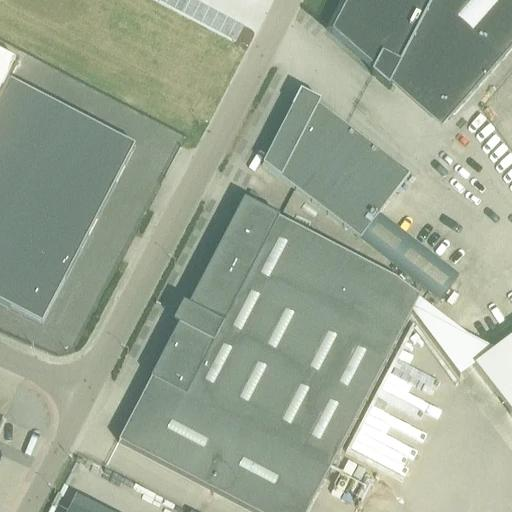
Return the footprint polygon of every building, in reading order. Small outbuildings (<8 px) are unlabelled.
[(396,75),(449,121),(511,49),(511,0),(349,0),(331,34),(373,71),(371,75),(388,90),(396,75)] [(511,52),(491,76),(505,89),(511,81),(511,52)] [(0,100),(19,64),(0,54),(0,100)] [(9,82),(0,100),(0,304),(42,326),(135,148),(9,82)] [(319,106),(320,103),(300,93),(263,166),(360,240),(409,175),(319,106)] [(248,511),(308,511),(421,295),(279,221),(279,220),(244,202),(151,381),(118,444),(248,511)] [(458,274),(386,219),(367,244),(440,302),(458,274)] [(474,367),(511,418),(511,338),(494,352),(474,367)]
